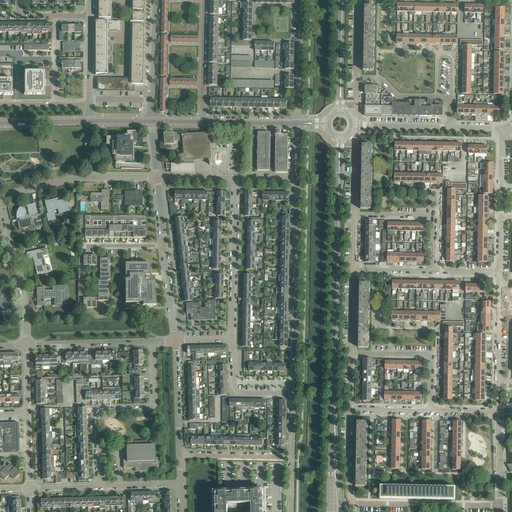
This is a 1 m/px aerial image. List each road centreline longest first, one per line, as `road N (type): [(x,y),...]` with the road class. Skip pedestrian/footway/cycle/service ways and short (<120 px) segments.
road 1 (residential): [(498,505),(355,504),(348,496),(350,409)]
road 2 (secondary): [(334,404),(338,171)]
road 3 (residential): [(293,395),(298,179)]
road 4 (residential): [(99,486),(100,413),(152,406),(152,341)]
road 5 (residential): [(236,177),(232,339)]
road 6 (residential): [(156,177),(72,179),(0,197)]
road 7 (residential): [(26,345),(24,293),(0,199)]
road 8 (residential): [(430,409),(430,357),(350,353)]
road 9 (residential): [(433,271),(431,218),(353,215)]
road 10 (residential): [(26,345),(152,341)]
road 11 (residential): [(356,77),(380,79),(398,96),(445,98),(451,127)]
road 12 (residential): [(298,123),(301,0)]
road 13 (residential): [(202,122),(205,0)]
